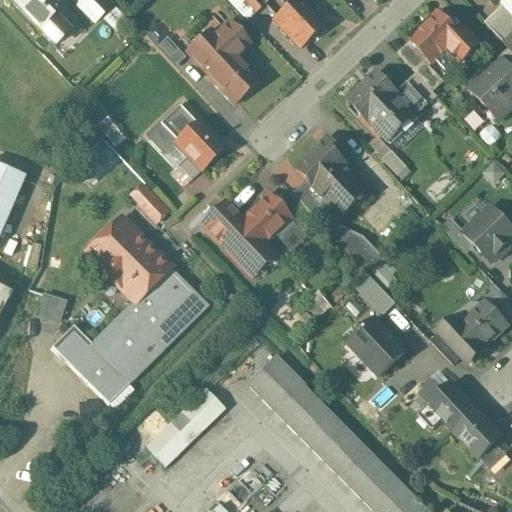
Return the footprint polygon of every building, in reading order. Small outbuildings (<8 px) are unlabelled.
[(9,0),(9,1),(38,32),(66,4),(61,0),(9,0)] [(102,15),(87,0),(69,0),(68,1),(92,25),(102,15)] [(264,5),(259,0),(239,0),(254,15),(264,5)] [(300,4),(296,0),(295,0),(289,6),(273,22),(300,50),(323,28),(300,4)] [(511,33),(511,18),(502,7),(484,24),(502,43),(511,33)] [(465,30),(458,37),(438,15),(410,42),(432,65),(447,51),(459,64),(479,45),(465,30)] [(227,24),(190,58),(207,77),(231,55),(232,56),(246,43),(227,24)] [(511,53),(508,49),(498,59),(501,63),(502,62),(511,72),(511,53)] [(231,55),(207,77),(234,105),(257,83),(232,56),(231,55)] [(511,72),(502,62),(501,63),(470,92),(486,109),(494,101),(506,114),(511,108),(511,72)] [(394,94),(376,74),(347,101),(387,143),(401,131),(395,125),(409,113),(410,111),(394,94)] [(437,98),(415,75),(394,94),(410,111),(409,113),(415,119),(437,98)] [(470,105),(454,88),(439,101),(455,119),(470,105)] [(196,124),(179,106),(145,138),(163,157),(175,146),(186,158),(200,173),(223,151),(197,123),(196,124)] [(406,178),(414,169),(379,137),(371,145),(406,178)] [(323,145),(296,171),(306,182),(340,219),(352,208),(342,198),(359,182),(335,157),(340,153),(326,138),(321,143),(323,145)] [(369,173),(381,162),(359,138),(347,149),(369,173)] [(200,173),(186,158),(177,167),(191,181),(200,173)] [(0,237),(25,180),(0,168),(0,237)] [(340,219),(306,182),(291,195),(300,204),(318,224),(331,238),(342,228),(337,222),(340,219)] [(166,214),(141,188),(131,198),(155,224),(166,214)] [(286,218),(267,198),(241,223),(240,224),(261,247),(262,246),(288,221),(289,220),(286,218)] [(318,224),(300,204),(286,218),(289,220),(288,221),(304,238),(318,224)] [(224,205),(201,227),(211,237),(232,217),(224,208),(226,206),(224,205)] [(261,247),(240,224),(241,223),(226,206),(224,208),(232,217),(211,237),(220,246),(221,245),(226,251),(225,252),(245,273),(268,251),(262,246),(261,247)] [(511,242),(511,231),(491,209),(463,235),(490,264),(511,242)] [(132,302),(167,269),(123,221),(87,255),(132,302)] [(451,221),(442,229),(451,239),(460,231),(451,221)] [(363,239),(342,228),(331,238),(369,278),(385,262),(363,239)] [(205,307),(167,269),(132,302),(91,343),(129,383),(205,307)] [(384,317),(399,304),(374,275),(359,288),(384,317)] [(0,316),(11,297),(0,290),(0,316)] [(511,300),(499,292),(493,302),(511,314),(511,300)] [(45,295),(40,321),(64,325),(68,299),(45,295)] [(485,305),(460,328),(453,320),(437,334),(438,335),(461,359),(465,364),(477,353),(478,354),(480,352),(482,355),(483,353),(481,351),(506,328),(485,305)] [(375,317),(347,346),(389,386),(416,357),(375,317)] [(129,383),(91,343),(72,325),(49,348),(106,407),(129,383)] [(461,359),(438,335),(430,343),(453,367),(461,359)] [(426,511),(275,358),(246,386),(370,511),(426,511)] [(450,384),(427,406),(453,433),(476,412),(450,384)] [(209,387),(148,446),(168,467),(229,409),(209,387)] [(476,412),(453,433),(479,461),(501,440),(476,412)]
